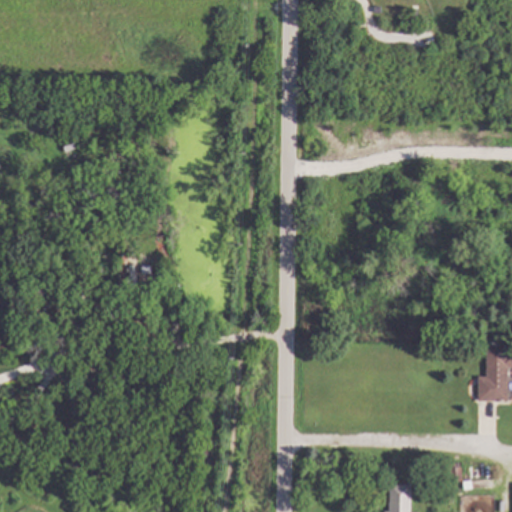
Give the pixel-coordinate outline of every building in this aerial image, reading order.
[(33,243),(28,247),(17,234),(22,230),(33,243)] [(167,321),(155,321),(154,298),(166,298),(167,321)] [(119,311),(118,322),(111,321),(112,310),(119,311)] [(511,367),(509,367),(509,401),(479,401),(480,376),(488,376),(488,345),(511,345),(511,367)] [(97,391),(81,389),(83,374),(99,376),(97,391)] [(123,413),(134,416),(131,428),(120,426),(123,413)] [(465,480),(453,482),(450,464),(462,462),(465,480)] [(413,485),(412,511),(385,511),(386,511),(391,511),(391,484),(413,485)]
